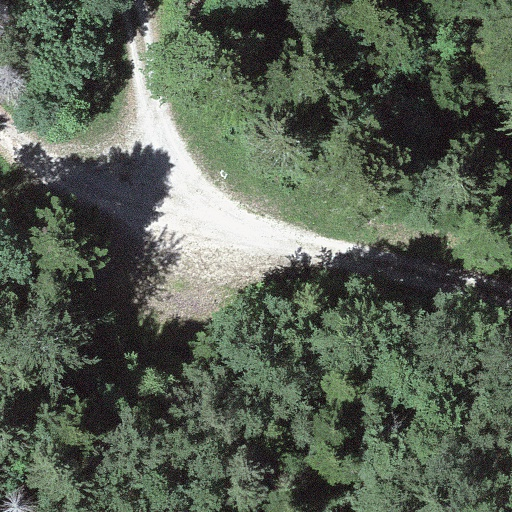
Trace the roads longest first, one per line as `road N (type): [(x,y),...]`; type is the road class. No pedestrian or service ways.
road 1 (track): [(511,304),(90,193),(37,165),(0,125)]
road 2 (track): [(151,210),(150,76),(134,0)]
